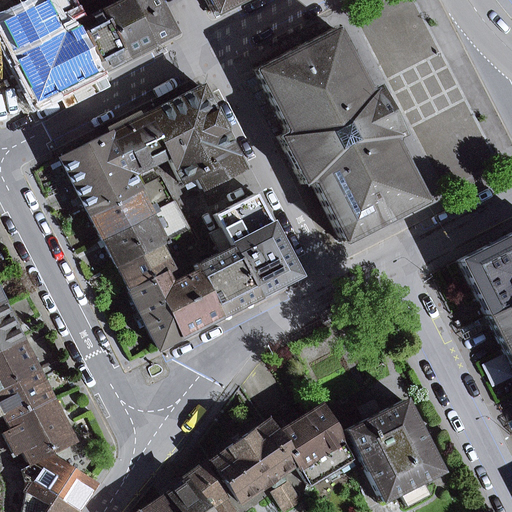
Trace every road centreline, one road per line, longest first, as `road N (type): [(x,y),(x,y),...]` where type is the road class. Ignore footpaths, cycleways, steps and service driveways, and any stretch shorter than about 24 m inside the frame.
road 1 (residential): [(146,445),(0,169)]
road 2 (residential): [(332,285),(208,43)]
road 3 (residential): [(332,285),(263,323),(200,372),(146,445)]
road 4 (residential): [(511,466),(405,248)]
road 5 (residential): [(0,147),(208,43)]
